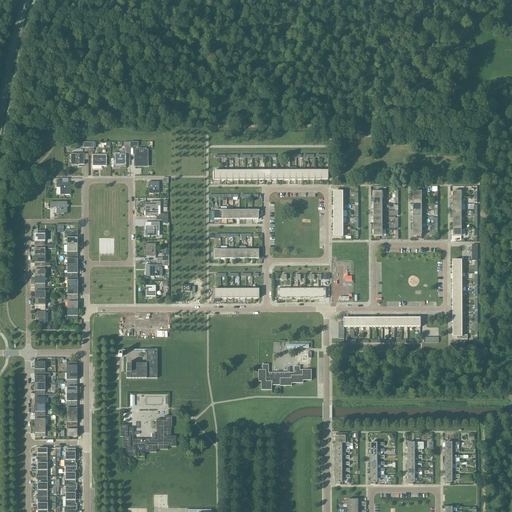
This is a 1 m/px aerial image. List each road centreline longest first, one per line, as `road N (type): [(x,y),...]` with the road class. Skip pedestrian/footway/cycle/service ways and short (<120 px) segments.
road 1 (residential): [(266,260),(266,189),(326,189),(326,260),(274,260)]
road 2 (residential): [(373,309),(373,244),(445,244),(445,309),(423,309)]
road 3 (residential): [(85,221),(85,180),(130,180),(130,263),(86,263)]
road 4 (residential): [(27,353),(27,222),(85,221)]
road 5 (residential): [(86,309),(266,309)]
